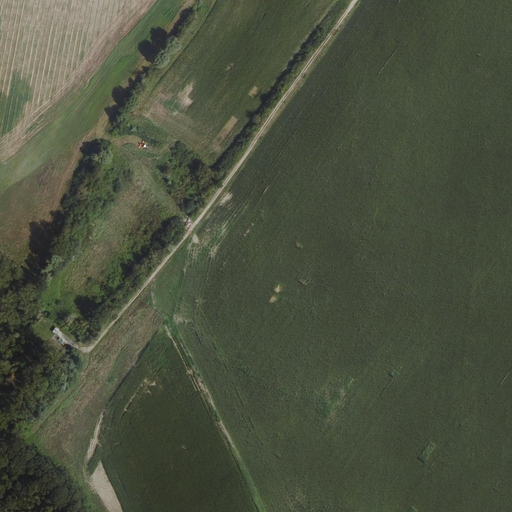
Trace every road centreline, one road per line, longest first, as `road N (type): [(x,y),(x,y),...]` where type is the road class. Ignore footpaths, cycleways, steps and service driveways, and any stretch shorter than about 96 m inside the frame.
road 1 (track): [(28,313),(72,348),(90,351),(188,235),(355,0)]
road 2 (track): [(0,446),(41,421),(85,370),(90,351)]
